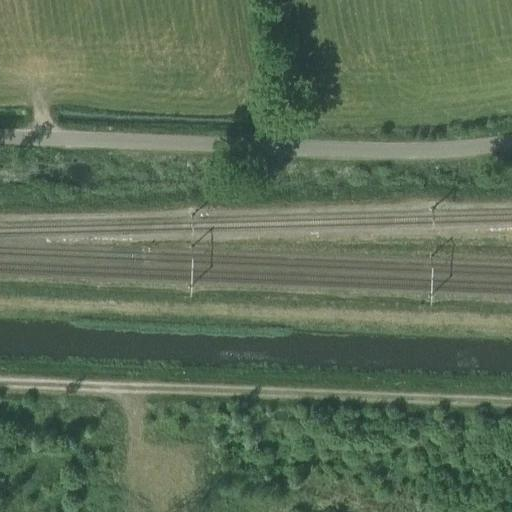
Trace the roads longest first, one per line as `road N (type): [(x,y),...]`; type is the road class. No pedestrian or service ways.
road 1 (unclassified): [(511,145),(405,152),(0,138)]
road 2 (track): [(0,303),(511,324)]
road 3 (track): [(511,405),(0,386)]
road 4 (track): [(102,390),(134,418),(140,511)]
